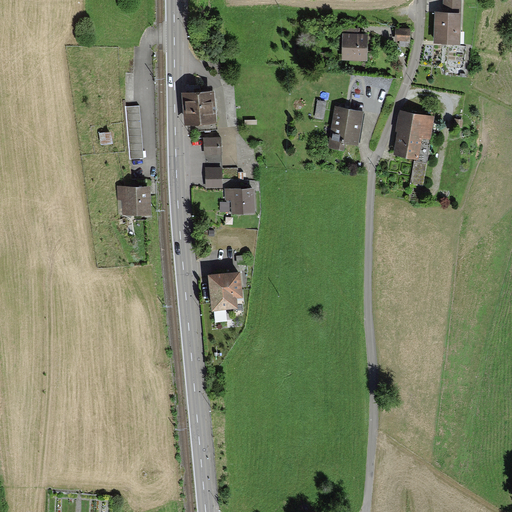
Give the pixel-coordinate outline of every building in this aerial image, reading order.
[(436,14),(436,42),(460,42),(460,0),(444,0),(444,14),(436,14)] [(342,29),(342,58),(366,58),(365,28),(342,29)] [(409,31),(396,31),(396,41),(409,42),(409,31)] [(320,68),(328,69),(328,56),(320,56),(320,68)] [(185,89),(186,131),(216,130),(214,87),(185,89)] [(230,99),(220,99),(222,130),(238,129),(235,89),(229,89),(230,99)] [(315,117),(322,119),(324,103),(318,102),(315,117)] [(335,104),(329,144),(342,146),(344,138),(355,140),(360,108),(335,104)] [(126,106),(130,158),(141,157),(136,106),(126,106)] [(402,110),(395,152),(415,155),(411,182),(422,184),(429,136),(426,135),(429,114),(402,110)] [(204,135),(206,160),(221,159),(220,134),(204,135)] [(206,164),(206,185),(220,185),(220,164),(206,164)] [(232,212),(251,211),(250,182),(224,183),(224,199),(232,199),(232,212)] [(123,216),(147,214),(145,185),(121,186),(123,216)] [(209,277),(211,312),(235,310),(234,299),(238,298),(237,275),(209,277)]
